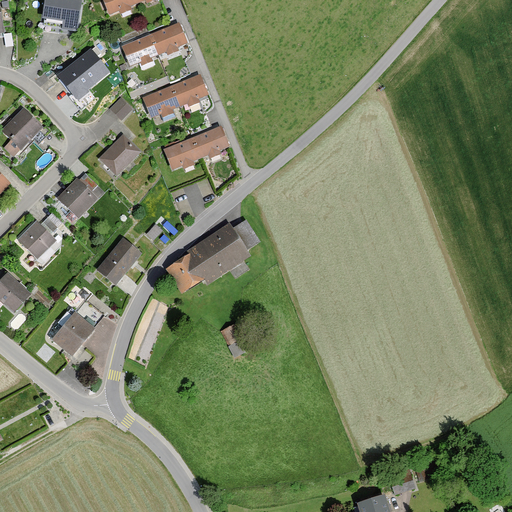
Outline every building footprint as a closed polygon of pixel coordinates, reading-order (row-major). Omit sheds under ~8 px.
[(82,0),(44,0),(42,18),(63,21),(61,29),(77,31),(79,24),(82,0)] [(136,0),(102,0),(109,15),(138,4),(136,0)] [(179,22),(150,34),(159,54),(188,43),(179,22)] [(150,34),(122,46),(130,66),(159,54),(150,34)] [(91,49),(57,75),(74,97),(108,71),(91,49)] [(200,74),(171,86),(180,107),(209,95),(200,74)] [(171,86),(143,97),(151,118),(180,107),(171,86)] [(121,99),(111,110),(120,118),(130,107),(121,99)] [(43,127),(24,109),(4,130),(23,148),(43,127)] [(222,126),(193,138),(201,158),(230,147),(222,126)] [(139,153),(122,136),(101,157),(118,174),(139,153)] [(193,138),(163,149),(172,170),(201,158),(193,138)] [(0,196),(16,180),(1,166),(0,167),(0,196)] [(83,174),(60,197),(78,216),(102,193),(83,174)] [(180,208),(215,199),(210,179),(174,188),(180,208)] [(53,234),(62,223),(52,214),(42,225),(53,234)] [(248,218),(176,264),(193,291),(266,245),(248,218)] [(36,220),(18,237),(41,260),(58,243),(36,220)] [(154,240),(163,230),(157,224),(147,235),(154,240)] [(122,237),(96,268),(116,285),(142,254),(122,237)] [(6,273),(0,281),(0,300),(14,312),(30,291),(6,273)] [(85,301),(54,337),(76,355),(106,318),(85,301)] [(235,323),(222,331),(230,344),(243,335),(235,323)] [(412,482),(390,489),(394,499),(416,492),(412,482)] [(356,511),(387,511),(382,496),(354,505),(356,511)]
